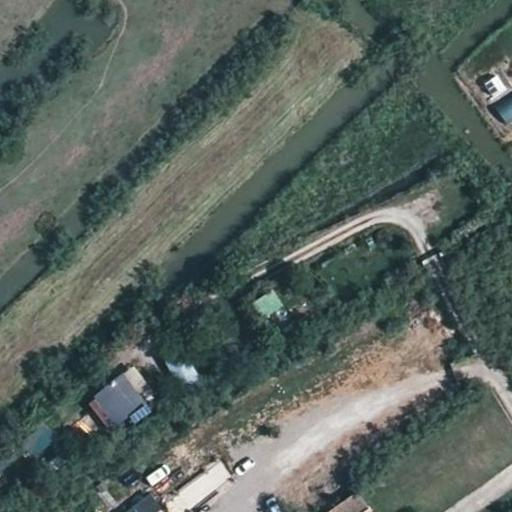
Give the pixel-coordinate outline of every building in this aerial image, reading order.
[(491,100),(507,90),(496,74),(481,84),(491,100)] [(511,95),(494,108),(507,126),(511,122),(511,95)] [(164,362),(179,390),(199,379),(185,352),(164,362)] [(125,373),(88,400),(109,429),(146,402),(125,373)] [(174,491),(186,509),(233,479),(221,460),(174,491)] [(168,511),(154,491),(123,511),(168,511)] [(331,511),(367,511),(355,495),(331,511)]
